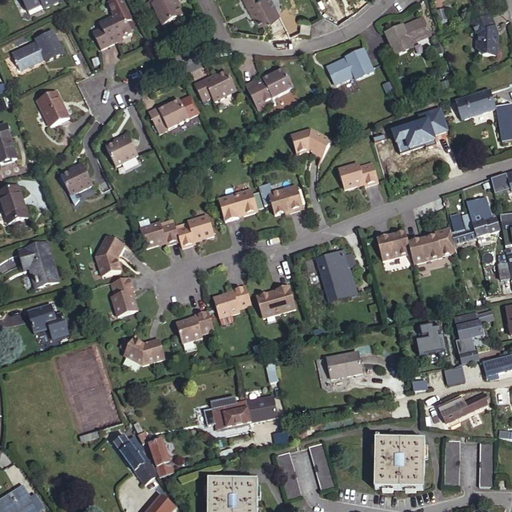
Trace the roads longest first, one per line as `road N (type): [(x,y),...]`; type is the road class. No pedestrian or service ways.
road 1 (residential): [(177,285),(195,263),(285,248),(511,164)]
road 2 (residential): [(386,0),(348,32),(313,45),(221,46)]
road 3 (residential): [(221,46),(89,102)]
